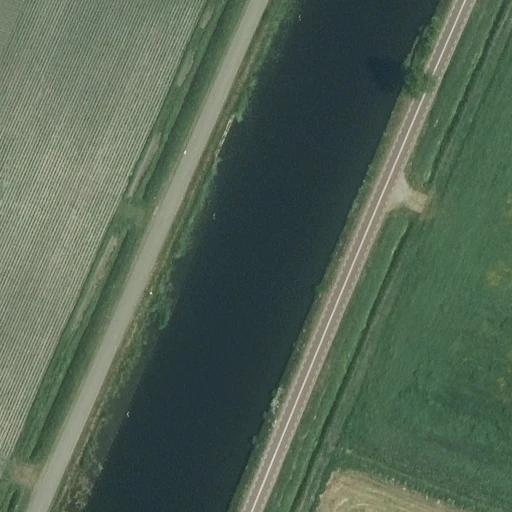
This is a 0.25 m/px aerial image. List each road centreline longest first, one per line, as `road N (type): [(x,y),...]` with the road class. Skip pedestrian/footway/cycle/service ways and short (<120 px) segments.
road 1 (unclassified): [(38,511),(261,0)]
road 2 (unclassified): [(252,511),(467,0)]
